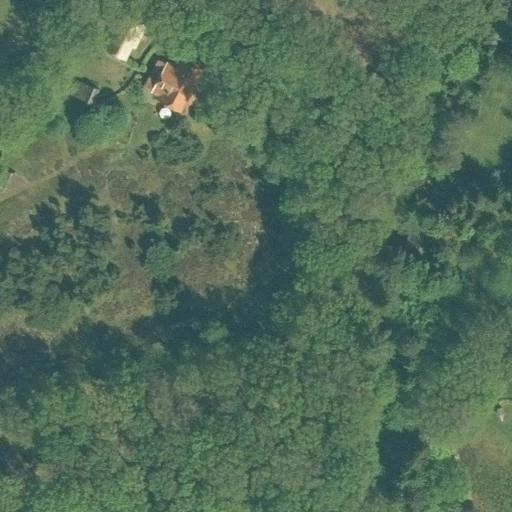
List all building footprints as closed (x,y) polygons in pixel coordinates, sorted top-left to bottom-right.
[(138,49),(149,25),(122,12),(104,50),(128,61),(135,48),(138,49)] [(213,67),(192,57),(196,50),(186,45),(174,67),(169,64),(167,67),(158,63),(146,85),(154,90),(153,91),(160,94),(157,98),(182,110),(197,84),(202,86),(213,67)] [(95,106),(101,90),(76,82),(71,98),(95,106)] [(4,171),(0,180),(0,185),(13,191),(19,177),(4,171)] [(430,252),(438,227),(415,220),(407,245),(430,252)]
